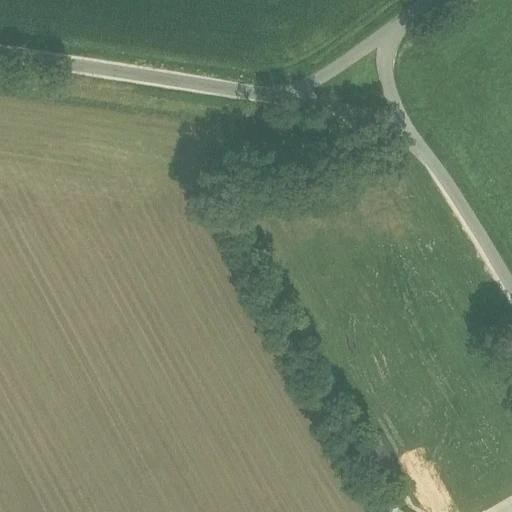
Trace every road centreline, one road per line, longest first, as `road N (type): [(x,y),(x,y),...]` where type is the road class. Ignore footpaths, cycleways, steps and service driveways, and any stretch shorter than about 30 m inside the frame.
road 1 (residential): [(0,50),(273,93),(294,89)]
road 2 (residential): [(407,131),(511,296)]
road 3 (residential): [(294,89),(407,131)]
